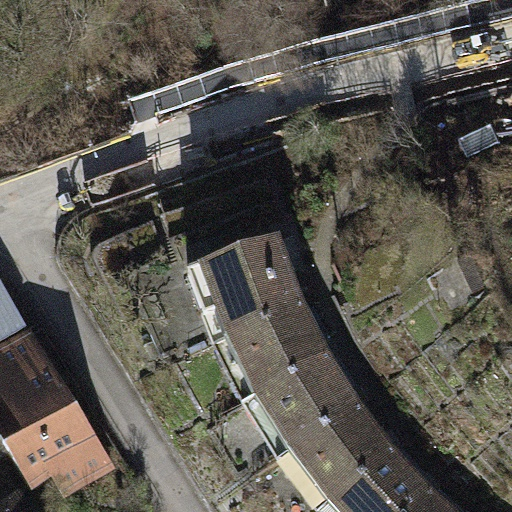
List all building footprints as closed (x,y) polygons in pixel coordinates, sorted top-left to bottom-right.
[(304,309),(276,238),(187,273),(215,344),(225,340),(304,309)] [(0,296),(0,336),(17,327),(0,296)] [(328,357),(304,309),(225,340),(256,397),(328,357)] [(0,452),(22,489),(90,449),(22,334),(0,346),(0,452)] [(360,405),(328,357),(256,397),(288,451),(360,405)] [(394,450),(360,405),(288,451),(329,505),(394,450)] [(411,511),(434,490),(394,450),(329,505),(334,511),(411,511)] [(454,511),(434,490),(411,511),(454,511)] [(23,511),(16,502),(2,511),(23,511)]
